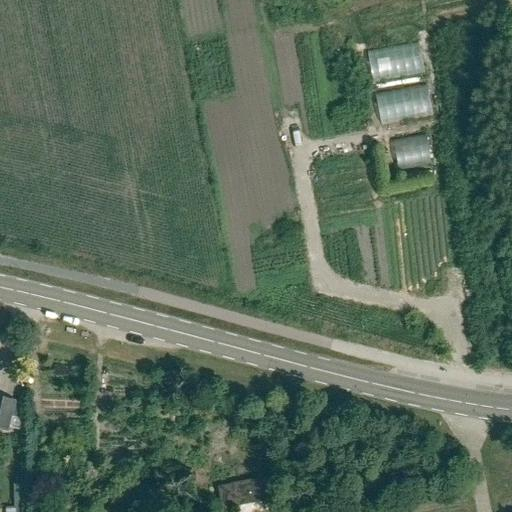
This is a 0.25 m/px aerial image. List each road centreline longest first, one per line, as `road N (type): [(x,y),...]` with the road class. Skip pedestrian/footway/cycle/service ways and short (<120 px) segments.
road 1 (secondary): [(0,289),(383,388),(511,411)]
road 2 (track): [(266,0),(268,14),(281,19),(382,0)]
